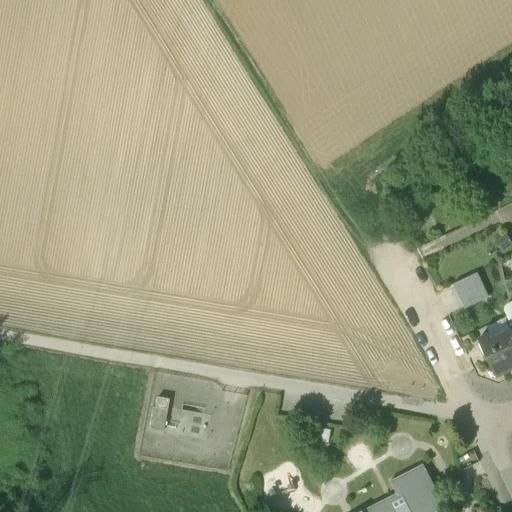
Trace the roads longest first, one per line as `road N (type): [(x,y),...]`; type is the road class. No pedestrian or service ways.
road 1 (track): [(467,417),(0,338)]
road 2 (track): [(205,0),(377,269)]
road 3 (residential): [(377,269),(467,417),(484,423)]
